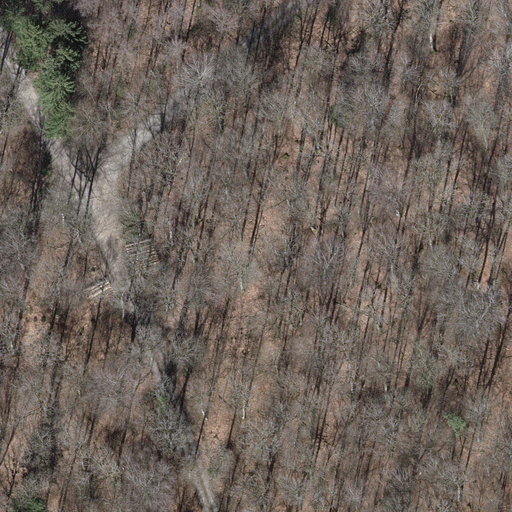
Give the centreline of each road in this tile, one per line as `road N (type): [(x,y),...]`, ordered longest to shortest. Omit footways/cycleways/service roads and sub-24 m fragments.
road 1 (track): [(0,58),(77,197),(283,511)]
road 2 (track): [(316,0),(0,260)]
